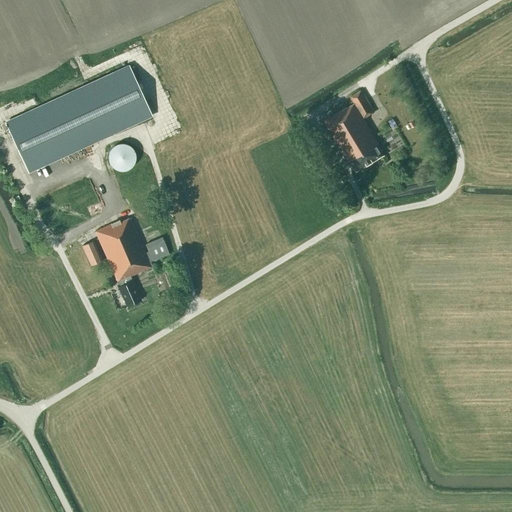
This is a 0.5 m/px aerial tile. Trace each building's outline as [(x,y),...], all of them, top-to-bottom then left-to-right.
[(129,67),(6,124),(27,172),(151,115),(129,67)] [(364,119),(374,112),(365,97),(362,91),(351,97),(354,103),(346,108),(334,115),(331,111),(323,115),(326,120),(324,121),(353,171),(355,170),(356,172),(384,156),(377,145),(379,144),(364,119)] [(392,119),(388,122),(392,129),(397,125),(392,119)] [(385,150),(398,148),(396,133),(388,134),(389,139),(384,140),(385,150)] [(134,163),(135,161),(136,159),(135,155),(135,153),(133,151),(132,148),(130,147),(128,145),(125,144),(123,144),(121,144),(118,144),(116,145),(114,146),(112,148),(111,149),(109,151),(109,154),(108,156),(108,158),(108,160),(109,162),(110,164),(111,166),(112,167),(114,168),(116,170),(119,171),(122,171),(123,171),(125,171),(126,171),(128,170),(129,169),(131,167),(134,163)] [(139,203),(159,195),(151,176),(131,184),(139,203)] [(121,222),(120,220),(95,231),(118,282),(119,282),(121,286),(118,288),(126,307),(141,300),(136,289),(137,289),(134,281),(132,281),(130,276),(151,267),(129,218),(121,222)] [(145,244),(153,262),(169,255),(162,237),(145,244)] [(82,246),(91,266),(102,261),(93,241),(82,246)]
